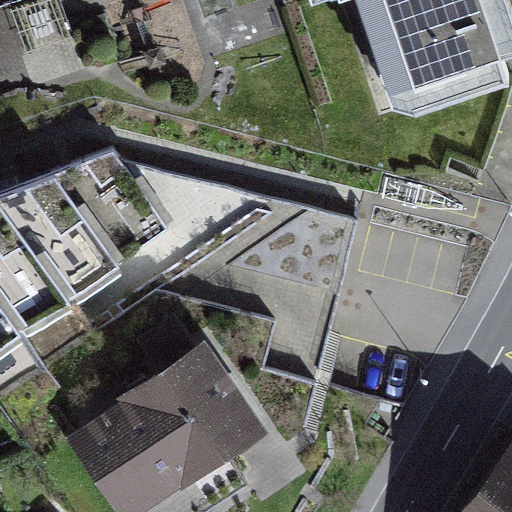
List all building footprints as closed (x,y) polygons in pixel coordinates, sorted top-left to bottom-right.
[(511,0),(368,0),(394,92),(511,59),(511,0)] [(115,144),(0,189),(0,345),(167,226),(115,144)] [(17,369),(46,348),(30,325),(1,345),(17,369)] [(220,329),(82,419),(143,511),(151,511),(283,425),(220,329)] [(511,511),(511,451),(465,511),(511,511)]
